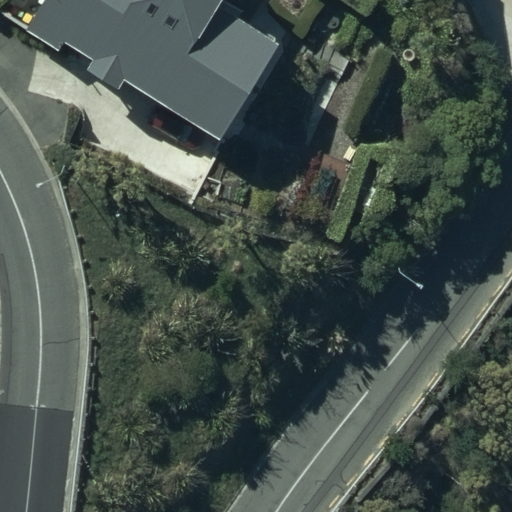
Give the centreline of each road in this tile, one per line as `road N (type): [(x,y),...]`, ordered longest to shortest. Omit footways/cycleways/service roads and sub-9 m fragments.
road 1 (unclassified): [(511,201),(277,511)]
road 2 (unclassified): [(23,511),(40,318),(22,222),(0,170)]
